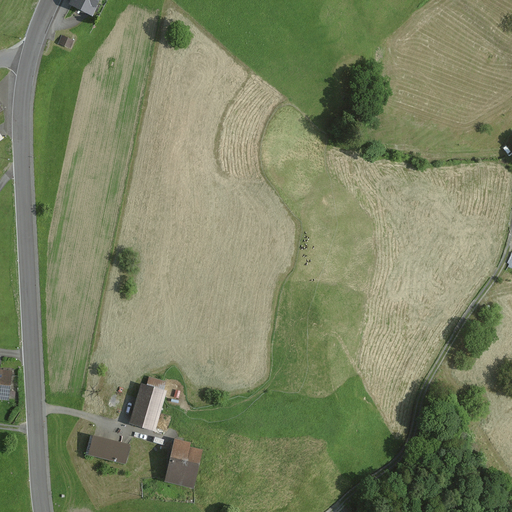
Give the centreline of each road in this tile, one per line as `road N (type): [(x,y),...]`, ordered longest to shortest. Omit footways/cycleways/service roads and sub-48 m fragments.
road 1 (primary): [(42,511),(21,151),(29,51)]
road 2 (track): [(511,234),(497,272),(425,384),(411,441),(332,511)]
